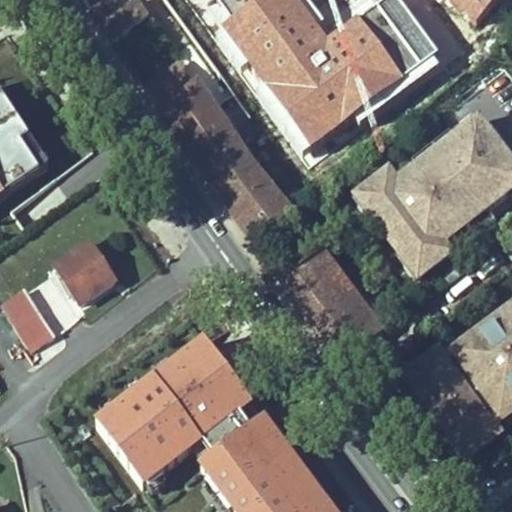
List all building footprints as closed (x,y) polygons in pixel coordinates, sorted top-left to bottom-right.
[(81,0),(92,15),(111,2),(109,0),(81,0)] [(113,0),(111,2),(92,15),(113,46),(148,21),(132,0),(113,0)] [(308,15),(320,2),(318,0),(244,0),(255,9),(254,10),(286,38),(251,79),(266,92),(301,53),(323,28),(308,15)] [(386,4),(357,37),(384,60),(381,64),(415,93),(447,56),(430,42),(426,46),(410,32),(413,27),(386,4)] [(413,27),(410,32),(426,46),(430,42),(413,27)] [(163,118),(176,138),(214,112),(198,89),(196,90),(179,67),(146,92),(163,118)] [(0,200),(48,166),(0,98),(0,200)] [(255,127),(265,121),(256,109),(247,116),(250,120),(255,127)] [(186,152),(193,162),(229,134),(214,112),(176,138),(186,152)] [(387,176),(359,197),(388,236),(420,280),(452,261),(442,245),(459,231),(471,246),(494,226),(486,214),(511,195),(511,170),(480,124),(394,186),(387,176)] [(385,142),(393,136),(386,128),(378,135),(385,142)] [(193,162),(217,197),(236,224),(253,246),(292,218),(316,198),(308,187),(290,201),(292,204),(286,209),(253,170),(229,134),(193,162)] [(89,247),(54,270),(80,309),(115,286),(101,266),(89,247)] [(344,366),(384,336),(323,255),(284,286),(316,329),(344,366)] [(2,312),(39,365),(52,355),(46,347),(56,340),(26,296),(2,312)] [(511,314),(445,364),(437,352),(405,376),(467,460),(498,437),(491,427),(511,412),(511,314)] [(196,349),(93,427),(140,494),(253,415),(196,349)] [(323,511),(262,426),(192,475),(220,511),(323,511)]
